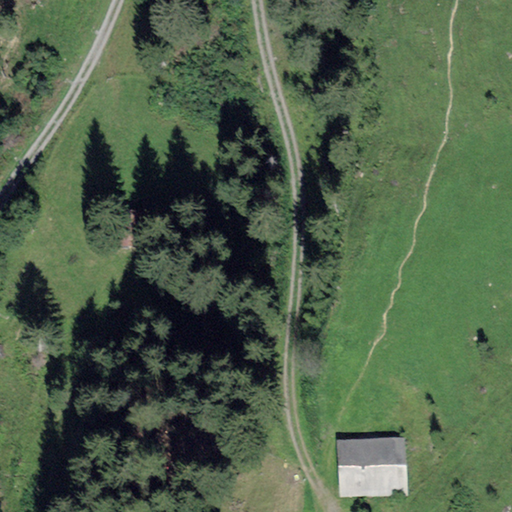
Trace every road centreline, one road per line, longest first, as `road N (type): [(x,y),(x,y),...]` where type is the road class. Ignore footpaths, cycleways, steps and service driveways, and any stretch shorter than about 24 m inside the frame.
road 1 (track): [(257,0),(301,212),(286,395),(310,476)]
road 2 (track): [(0,200),(67,102),(118,0)]
